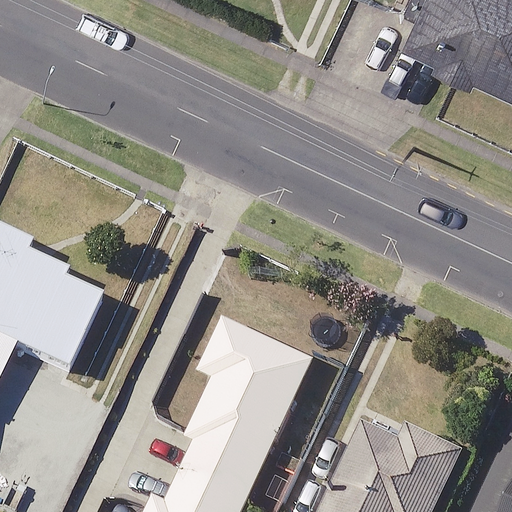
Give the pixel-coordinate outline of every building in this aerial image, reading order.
[(511,0),(438,0),(416,51),(511,93),(511,0)] [(34,255),(2,239),(0,242),(0,340),(70,374),(104,303),(28,267),(34,255)] [(251,511),(320,367),(230,324),(205,377),(219,384),(192,441),(202,446),(173,507),(161,501),(155,511),(251,511)] [(407,449),(369,432),(333,511),(445,511),(469,456),(414,433),(407,449)] [(511,511),(511,452),(485,511),(511,511)]
